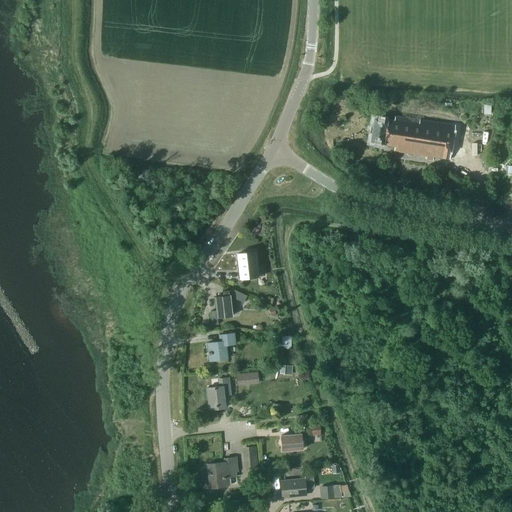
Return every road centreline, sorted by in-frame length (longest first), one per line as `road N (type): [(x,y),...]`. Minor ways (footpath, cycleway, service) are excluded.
road 1 (tertiary): [(171,511),(161,374),(168,322),(274,148)]
road 2 (tertiary): [(274,148),(375,204),(511,228)]
road 3 (tertiary): [(274,148),(304,79),(314,0)]
